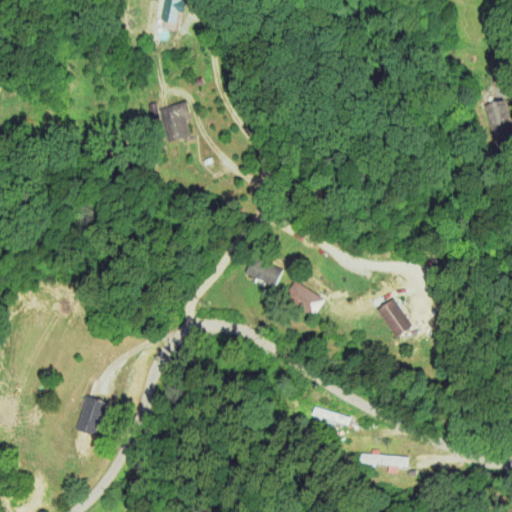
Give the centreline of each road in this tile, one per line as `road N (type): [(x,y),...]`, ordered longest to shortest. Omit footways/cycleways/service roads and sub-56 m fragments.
road 1 (residential): [(188,14),(208,35),(217,78),(264,163),(256,215),(193,305),(190,332)]
road 2 (residential): [(190,332),(207,325),(245,334),(427,442),(498,469),(511,463)]
road 3 (residential): [(69,511),(106,482),(141,422),(163,351),(190,332)]
road 4 (residential): [(256,215),(366,274)]
